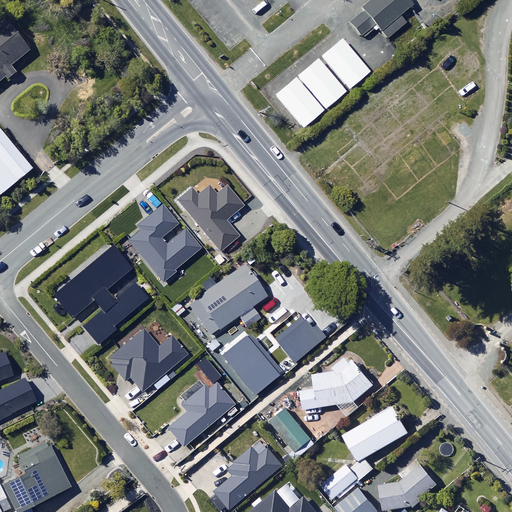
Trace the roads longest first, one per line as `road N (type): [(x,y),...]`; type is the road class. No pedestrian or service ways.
road 1 (secondary): [(511,457),(208,93)]
road 2 (residential): [(175,511),(0,296)]
road 3 (residential): [(208,93),(0,261)]
road 4 (secondary): [(208,93),(132,0)]
